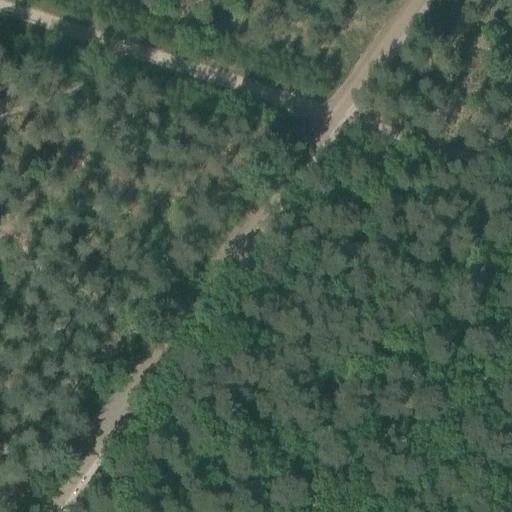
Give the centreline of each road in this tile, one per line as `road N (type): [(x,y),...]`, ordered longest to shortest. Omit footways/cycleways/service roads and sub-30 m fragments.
road 1 (track): [(421,0),(51,511)]
road 2 (track): [(0,12),(511,169)]
